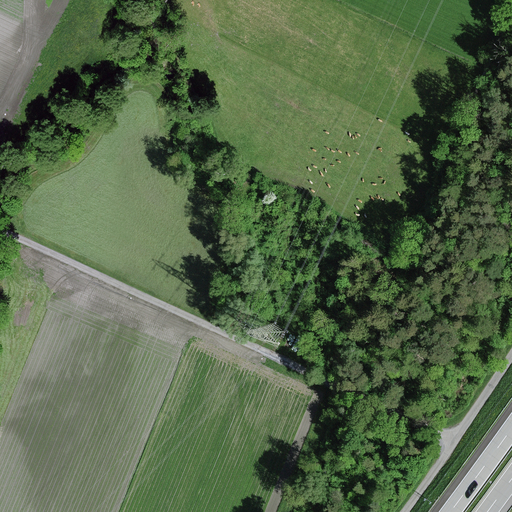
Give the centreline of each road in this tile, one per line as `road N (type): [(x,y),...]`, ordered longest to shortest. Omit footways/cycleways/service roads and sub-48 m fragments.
road 1 (track): [(0,229),(455,439)]
road 2 (track): [(407,511),(511,352)]
